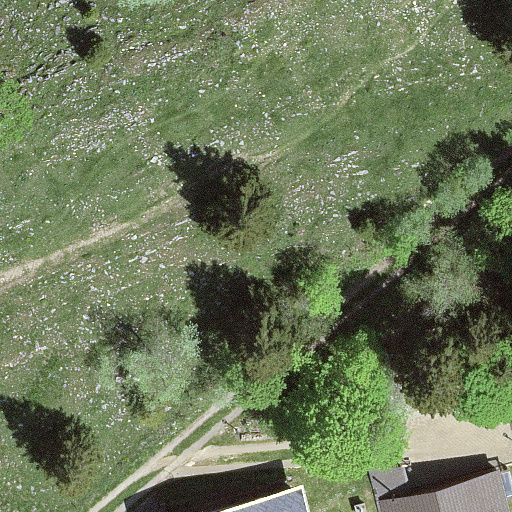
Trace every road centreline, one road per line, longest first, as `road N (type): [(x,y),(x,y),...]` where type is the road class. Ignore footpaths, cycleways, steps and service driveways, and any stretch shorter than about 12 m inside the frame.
road 1 (trunk): [(189,0),(511,497)]
road 2 (track): [(511,152),(106,511)]
